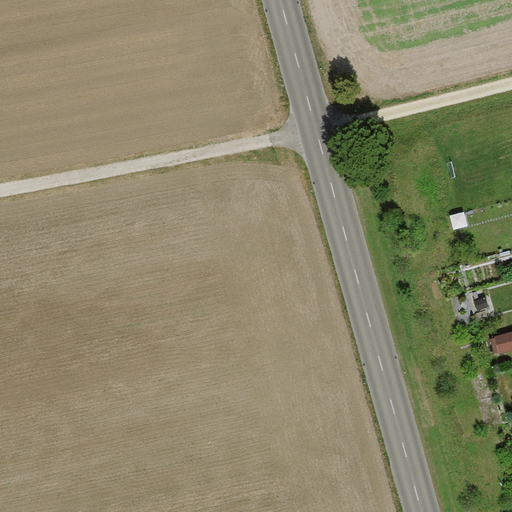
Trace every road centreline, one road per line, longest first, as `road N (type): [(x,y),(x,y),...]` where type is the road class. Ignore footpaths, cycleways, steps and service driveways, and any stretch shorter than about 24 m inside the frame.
road 1 (tertiary): [(421,511),(280,0)]
road 2 (track): [(511,81),(0,185)]
